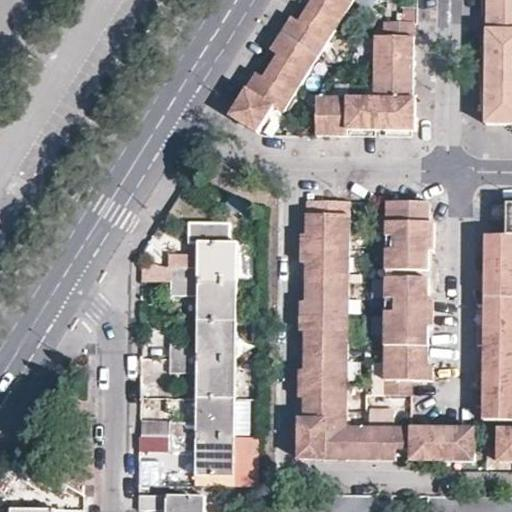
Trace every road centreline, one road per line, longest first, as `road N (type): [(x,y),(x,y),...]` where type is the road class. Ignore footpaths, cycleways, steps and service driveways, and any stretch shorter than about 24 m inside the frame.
road 1 (residential): [(288,478),(289,171)]
road 2 (residential): [(111,511),(114,334),(69,273)]
road 3 (residential): [(288,478),(511,480)]
road 4 (residential): [(457,395),(452,174)]
road 5 (tertiary): [(69,273),(167,113)]
road 6 (residential): [(452,174),(450,0)]
road 7 (residential): [(452,174),(289,171)]
road 8 (residential): [(289,171),(246,162),(167,113)]
road 9 (tertiary): [(167,113),(238,0)]
road 10 (tertiary): [(0,381),(69,273)]
